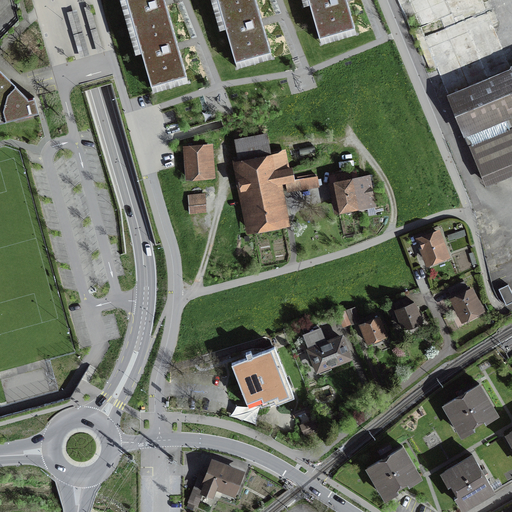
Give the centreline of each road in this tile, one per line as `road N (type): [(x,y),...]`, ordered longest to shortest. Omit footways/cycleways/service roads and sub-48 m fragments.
road 1 (unclassified): [(115,66),(60,81),(118,300),(145,301)]
road 2 (secondary): [(73,0),(133,213),(145,301)]
road 3 (residential): [(307,463),(451,350),(419,270)]
road 4 (unclassified): [(177,297),(172,243),(115,66)]
road 5 (unclassified): [(177,297),(389,235)]
road 6 (residential): [(159,439),(248,450),(350,511)]
road 7 (track): [(188,295),(218,213),(222,138)]
road 8 (unclassified): [(159,439),(159,389),(177,297)]
road 9 (secondary): [(145,301),(129,369),(98,420)]
